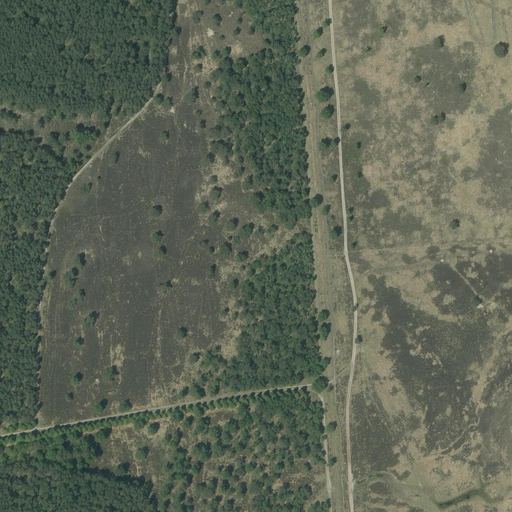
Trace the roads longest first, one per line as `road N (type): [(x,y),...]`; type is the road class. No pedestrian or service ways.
road 1 (track): [(294,0),(330,511)]
road 2 (track): [(37,431),(38,325),(54,212),(77,174),(159,85),(173,0)]
road 3 (track): [(329,0),(355,306),(352,363)]
road 4 (track): [(0,438),(333,385)]
road 5 (track): [(352,363),(351,511)]
